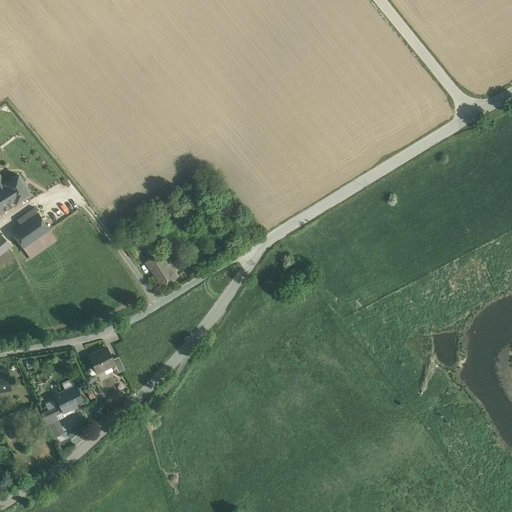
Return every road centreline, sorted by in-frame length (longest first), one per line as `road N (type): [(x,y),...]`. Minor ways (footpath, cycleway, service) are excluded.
road 1 (unclassified): [(274,235),(164,372),(71,460),(0,509)]
road 2 (unclassified): [(274,235),(134,319),(0,351)]
road 3 (unclassified): [(474,113),(274,235)]
road 4 (unclassified): [(474,113),(380,0)]
